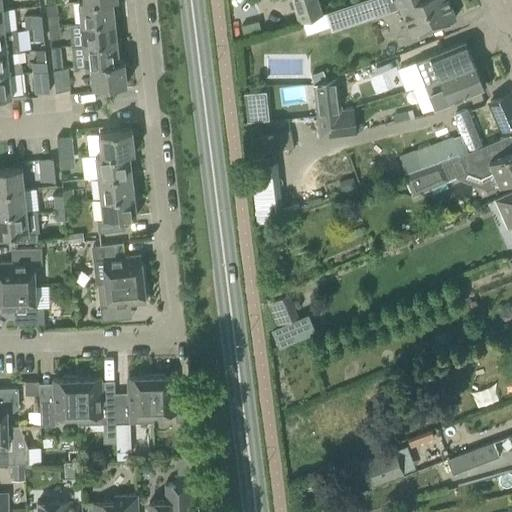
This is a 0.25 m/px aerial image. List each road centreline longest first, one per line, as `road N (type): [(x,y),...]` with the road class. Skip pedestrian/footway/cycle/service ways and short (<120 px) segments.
road 1 (secondary): [(255,511),(190,0)]
road 2 (residential): [(0,339),(172,333),(138,0)]
